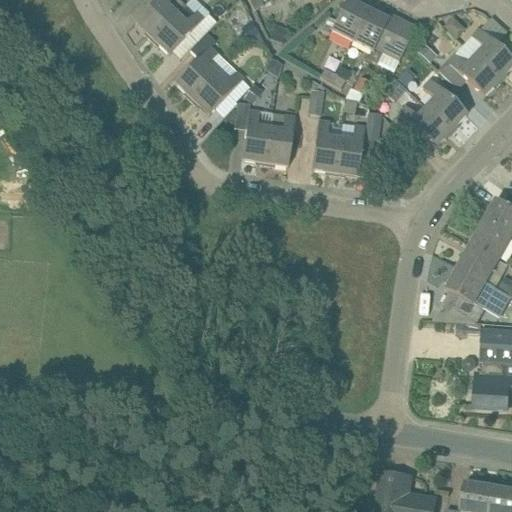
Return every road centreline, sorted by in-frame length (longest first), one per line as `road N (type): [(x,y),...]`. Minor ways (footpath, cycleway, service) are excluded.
road 1 (residential): [(427,222),(212,179),(144,93),(95,0)]
road 2 (unclassified): [(387,437),(0,402)]
road 3 (residential): [(387,437),(412,253),(427,222)]
road 4 (residential): [(427,222),(511,125)]
road 5 (residential): [(511,458),(387,437)]
